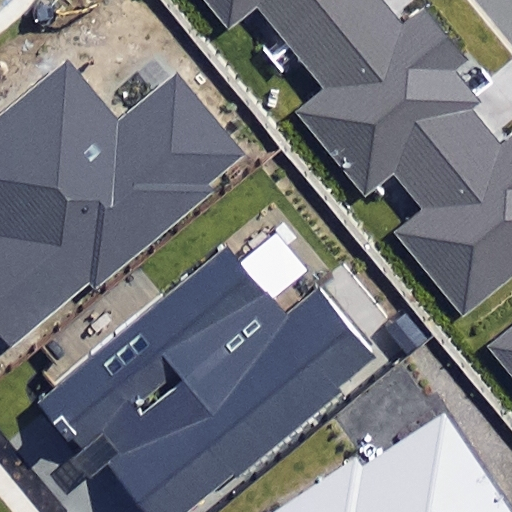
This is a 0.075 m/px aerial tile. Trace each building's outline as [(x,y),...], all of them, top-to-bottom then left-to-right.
[(288,47),(345,0),(202,0),(227,31),(256,8),(288,47)] [(381,0),(345,0),(288,47),(323,89),(295,111),(364,197),(394,174),(473,110),(481,103),(455,70),(467,60),(423,6),(400,24),(381,0)] [(0,334),(10,347),(90,284),(93,288),(215,191),(210,184),(245,156),(178,72),(117,121),(69,61),(0,116),(0,334)] [(461,317),(511,276),(511,138),(502,146),(473,110),(394,174),(422,209),(393,232),(461,317)] [(109,463),(149,511),(185,511),(374,356),(319,289),(287,316),(228,246),(36,405),(69,445),(75,440),(83,449),(70,460),(88,481),(109,463)] [(411,311),(387,330),(408,356),(432,337),(411,311)] [(511,326),(487,347),(511,378),(511,326)] [(511,511),(511,510),(446,412),(365,467),(357,456),(272,511),(511,511)]
